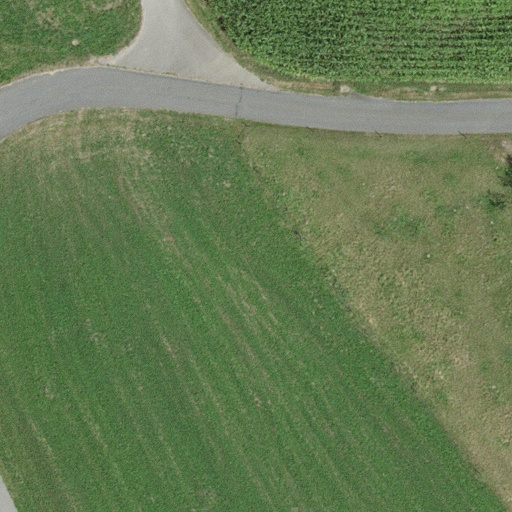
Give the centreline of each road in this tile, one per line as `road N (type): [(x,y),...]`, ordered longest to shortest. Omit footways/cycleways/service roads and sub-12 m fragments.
road 1 (track): [(176,74),(375,118),(511,109)]
road 2 (track): [(0,112),(31,90),(176,74)]
